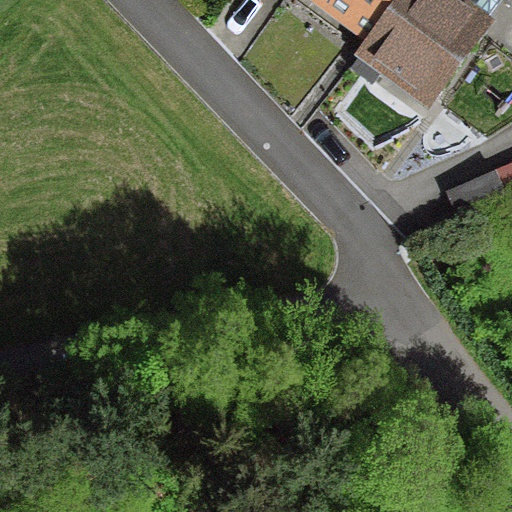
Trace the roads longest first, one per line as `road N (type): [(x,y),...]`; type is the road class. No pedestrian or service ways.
road 1 (residential): [(146,0),(371,241),(396,316)]
road 2 (residential): [(396,316),(351,333),(141,358),(0,386)]
road 3 (residential): [(396,316),(511,459)]
